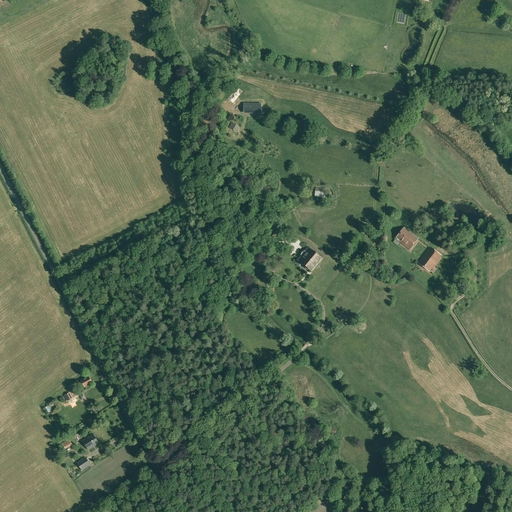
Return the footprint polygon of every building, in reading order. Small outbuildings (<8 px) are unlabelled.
[(237,84),(233,92),(239,95),(243,88),(237,84)] [(244,104),(244,112),(261,112),(261,104),(244,104)] [(232,122),(229,128),(235,132),(239,126),(232,122)] [(257,226),(267,234),(266,236),(272,241),(278,235),(271,230),(270,231),(260,222),(257,226)] [(253,231),(258,235),(261,231),(256,227),(253,231)] [(404,227),(396,239),(410,249),(418,238),(404,227)] [(315,252),(309,247),(305,252),(305,251),(303,252),(302,252),(302,253),(301,254),(301,255),(302,256),(298,260),(304,265),(307,267),(306,268),(309,270),(309,269),(311,271),(322,258),(318,255),(318,254),(317,253),(316,252),(315,252)] [(430,247),(419,263),(430,271),(441,255),(430,247)] [(70,384),(73,389),(83,383),(85,387),(92,383),(89,377),(86,379),(85,378),(78,382),(77,380),(70,384)] [(65,395),(68,401),(73,398),(70,392),(65,395)] [(83,441),(88,448),(89,450),(99,443),(93,434),(83,441)] [(86,457),(77,463),(82,470),(91,465),(86,457)]
